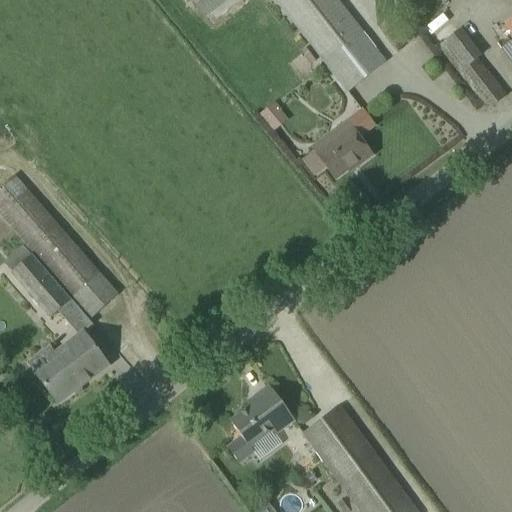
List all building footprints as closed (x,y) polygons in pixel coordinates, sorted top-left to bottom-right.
[(189,0),(205,21),(232,0),(189,0)] [(272,0),(345,94),(383,64),(333,0),(272,0)] [(511,34),(511,41),(501,51),(511,64),(511,19),(505,25),(511,34)] [(476,60),(459,73),(488,111),(506,97),(476,60)] [(259,112),(269,132),(289,122),(279,102),(259,112)] [(373,127),(362,111),(312,150),(314,153),(304,161),(315,175),(325,167),(334,180),(355,164),(357,167),(372,156),(358,138),(373,127)] [(117,296),(104,281),(15,175),(0,187),(0,210),(78,304),(91,319),(117,296)] [(22,246),(2,263),(11,274),(10,275),(50,320),(58,312),(79,336),(83,333),(92,325),(31,257),(22,246)] [(70,353),(36,378),(45,389),(57,405),(108,366),(96,350),(83,333),(79,336),(68,344),(65,346),(70,353)] [(254,454),(249,448),(271,432),(275,437),(295,422),(269,387),(246,404),(249,408),(230,422),(241,437),(227,448),(240,465),(254,454)] [(340,408),(303,435),(314,450),(319,458),(360,511),(417,511),(352,424),(340,408)]
